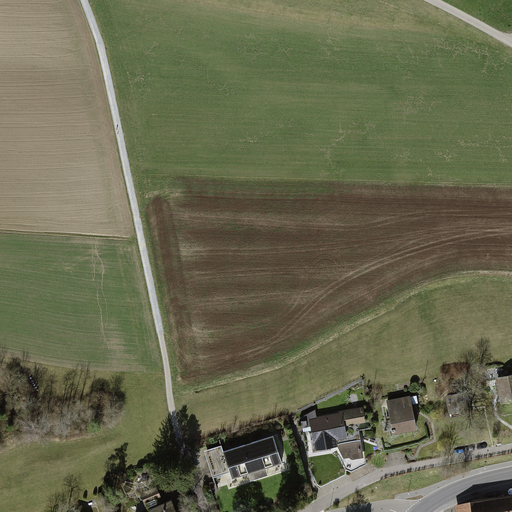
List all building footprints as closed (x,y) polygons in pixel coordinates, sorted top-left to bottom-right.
[(500,405),(511,401),(511,375),(493,380),(500,405)] [(460,392),(441,395),(445,416),(464,412),(460,392)] [(408,396),(384,400),(390,433),(414,429),(408,396)] [(314,409),(299,418),(301,427),(309,426),(312,444),(347,438),(344,426),(364,423),(362,407),(315,415),(314,409)] [(220,445),(204,450),(212,477),(229,471),(231,478),(280,463),(272,435),(222,451),(220,445)] [(148,511),(177,511),(172,499),(159,505),(157,500),(162,498),(157,485),(140,492),(148,511)] [(511,511),(511,495),(457,504),(458,511),(511,511)]
